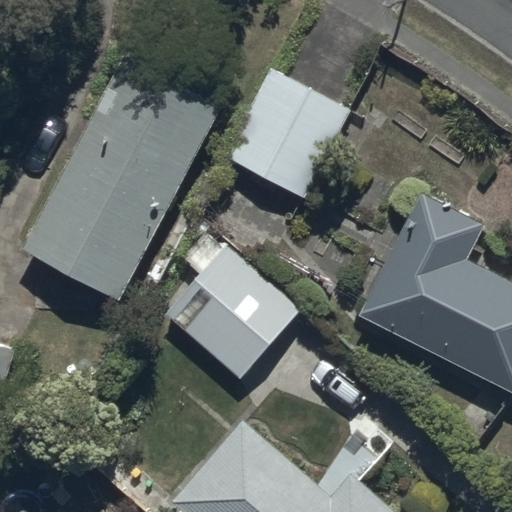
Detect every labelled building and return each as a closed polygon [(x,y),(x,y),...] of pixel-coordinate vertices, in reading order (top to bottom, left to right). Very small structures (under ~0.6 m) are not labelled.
[(124,294),(225,101),(130,51),(28,243),(124,294)] [(355,107),(274,64),(227,153),(308,195),(355,107)] [(374,248),(391,257),(363,310),(511,385),(511,275),(471,255),(490,219),(426,186),(406,227),(389,218),(374,248)] [(242,374),(301,307),(227,243),(169,310),(242,374)] [(0,412),(17,348),(0,344),(0,412)] [(248,413),(174,496),(191,511),(406,511),(356,467),(335,491),(248,413)]
